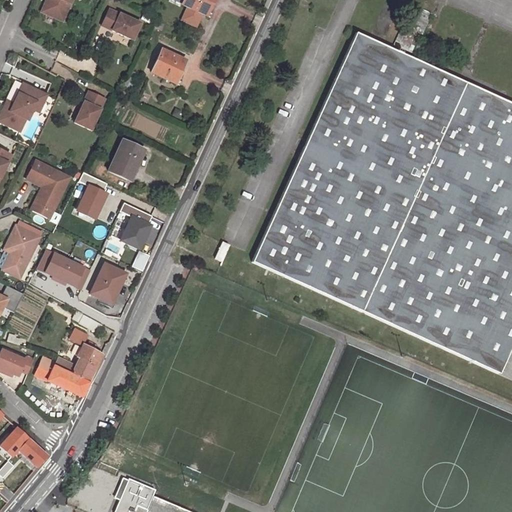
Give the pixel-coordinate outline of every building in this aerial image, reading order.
[(48,0),(46,4),(45,3),(40,13),(61,22),(70,0),(48,0)] [(213,0),(171,0),(188,8),(182,22),(193,27),(199,13),(202,15),(206,16),(213,0)] [(417,42),(430,14),(421,9),(411,30),(402,26),(393,44),(412,53),(414,50),(419,52),(423,45),(417,42)] [(100,27),(133,41),(140,24),(108,10),(100,27)] [(199,13),(193,27),(196,28),(202,15),(199,13)] [(164,25),(156,22),(154,29),(161,32),(164,25)] [(511,103),(354,33),(252,261),(499,373),(508,352),(511,353),(511,103)] [(175,84),(186,61),(161,50),(151,73),(175,84)] [(26,122),(32,111),(35,105),(41,108),(45,97),(22,86),(12,106),(9,113),(3,110),(0,115),(0,123),(18,133),(24,120),(26,122)] [(89,92),(74,124),(91,132),(105,100),(89,92)] [(3,110),(9,113),(12,106),(6,103),(3,110)] [(41,108),(35,105),(32,111),(38,114),(41,108)] [(143,153),(122,143),(108,172),(128,181),(138,160),(139,161),(143,153)] [(0,173),(8,156),(0,151),(0,173)] [(40,189),(44,191),(36,209),(49,215),(67,180),(34,163),(25,181),(40,189)] [(87,186),(103,193),(106,185),(83,175),(79,182),(87,186)] [(103,193),(87,186),(75,212),(95,221),(107,195),(103,193)] [(29,211),(47,220),(49,215),(36,209),(44,191),(40,189),(29,211)] [(131,218),(148,225),(151,217),(123,204),(119,212),(131,218)] [(146,235),(150,226),(148,225),(131,218),(120,242),(136,249),(143,234),(146,235)] [(20,278),(40,239),(16,226),(6,246),(12,249),(10,252),(2,269),(20,278)] [(221,260),(228,244),(222,241),(215,257),(221,260)] [(75,288),(84,269),(46,251),(37,270),(75,288)] [(149,256),(138,252),(131,267),(142,272),(149,256)] [(112,303),(125,274),(104,264),(90,293),(112,303)] [(89,272),(84,269),(75,288),(80,291),(89,272)] [(5,287),(0,296),(0,297),(5,300),(2,307),(13,313),(22,296),(5,287)] [(70,318),(76,321),(80,313),(73,309),(70,318)] [(76,321),(97,331),(100,323),(80,313),(76,321)] [(88,335),(73,329),(69,339),(84,346),(88,335)] [(5,342),(12,344),(14,338),(15,336),(8,334),(5,342)] [(102,354),(84,346),(75,365),(57,357),(54,363),(53,366),(66,372),(88,382),(102,354)] [(19,371),(24,359),(1,349),(0,350),(0,369),(17,376),(19,371)] [(511,378),(511,353),(508,352),(499,373),(511,378)] [(26,374),(32,360),(25,357),(24,359),(19,371),(26,374)] [(40,363),(52,369),(53,366),(54,363),(42,358),(40,363)] [(35,375),(81,396),(88,382),(66,372),(53,366),(52,369),(40,363),(35,375)] [(15,428),(0,444),(0,448),(10,458),(27,439),(15,428)] [(47,456),(28,439),(17,451),(36,468),(47,456)] [(12,467),(7,463),(3,467),(0,470),(0,474),(3,477),(12,467)] [(176,511),(179,508),(153,497),(149,505),(147,511),(139,508),(136,511),(134,511),(132,511),(131,511),(176,511)] [(127,509),(132,511),(134,511),(136,511),(139,508),(147,511),(149,505),(132,498),(127,509)]
